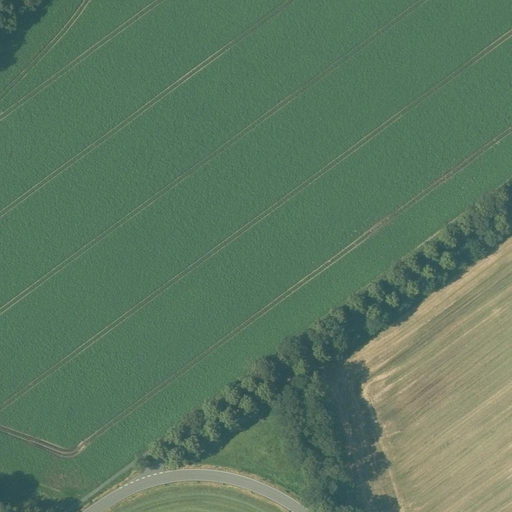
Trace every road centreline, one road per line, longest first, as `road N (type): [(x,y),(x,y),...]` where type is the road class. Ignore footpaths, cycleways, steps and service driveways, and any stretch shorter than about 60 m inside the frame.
road 1 (residential): [(291,368),(511,206)]
road 2 (residential): [(146,482),(194,435),(291,368)]
road 3 (tertiary): [(298,511),(227,477),(146,482)]
road 4 (unclassified): [(291,368),(333,511)]
